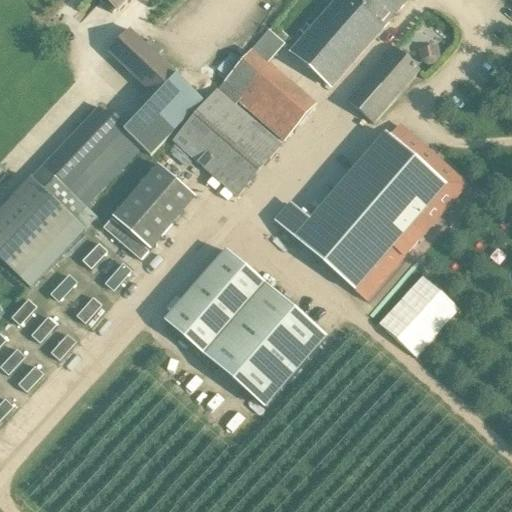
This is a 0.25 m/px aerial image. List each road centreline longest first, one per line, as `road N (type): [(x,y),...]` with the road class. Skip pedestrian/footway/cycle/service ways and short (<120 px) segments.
road 1 (track): [(511,461),(237,216)]
road 2 (track): [(0,199),(93,98),(100,47),(143,0)]
road 3 (track): [(0,480),(139,321)]
